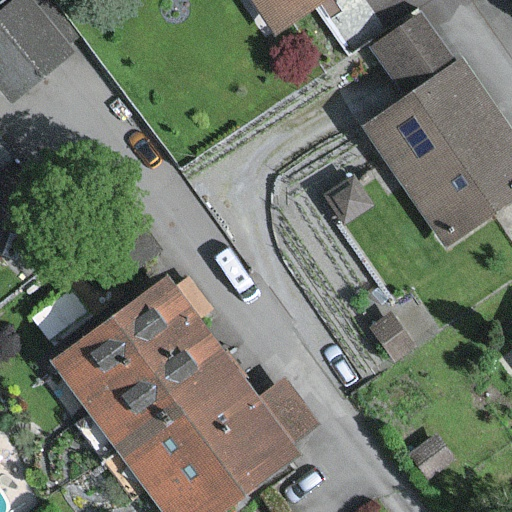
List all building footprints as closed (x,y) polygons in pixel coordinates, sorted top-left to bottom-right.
[(85,49),(45,0),(21,0),(0,17),(0,91),(13,107),(85,49)] [(252,0),(277,34),(324,0),(252,0)] [(452,52),(422,11),(373,46),(403,87),(452,52)] [(511,119),(465,53),(363,124),(448,245),(511,200),(511,119)] [(172,277),(59,358),(126,451),(239,370),(201,317),(212,309),(190,279),(179,287),(172,277)] [(260,398),(239,370),(126,451),(170,511),(216,511),(298,453),(287,438),(309,422),(282,383),(260,398)]
